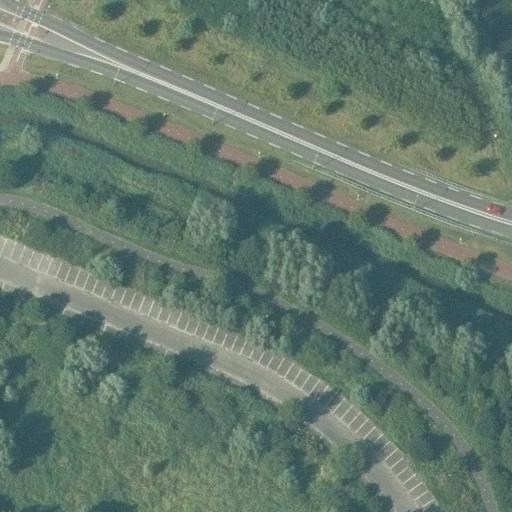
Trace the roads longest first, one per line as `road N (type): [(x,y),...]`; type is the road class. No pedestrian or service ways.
road 1 (secondary): [(127,70),(511,225)]
road 2 (secondary): [(127,70),(1,0)]
road 3 (secondary): [(0,35),(127,70)]
